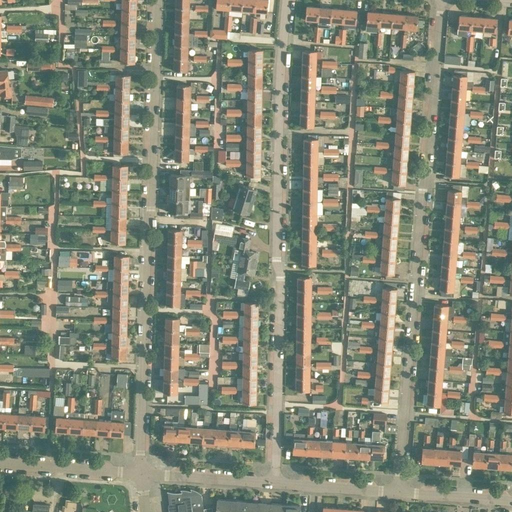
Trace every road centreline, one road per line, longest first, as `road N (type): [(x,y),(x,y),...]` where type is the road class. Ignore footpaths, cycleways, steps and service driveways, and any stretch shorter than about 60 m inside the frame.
road 1 (residential): [(397,493),(441,0)]
road 2 (residential): [(275,483),(285,0)]
road 3 (residential): [(139,473),(156,0)]
road 4 (residential): [(139,473),(0,462)]
road 5 (residential): [(275,483),(139,473)]
road 6 (residential): [(397,493),(275,483)]
